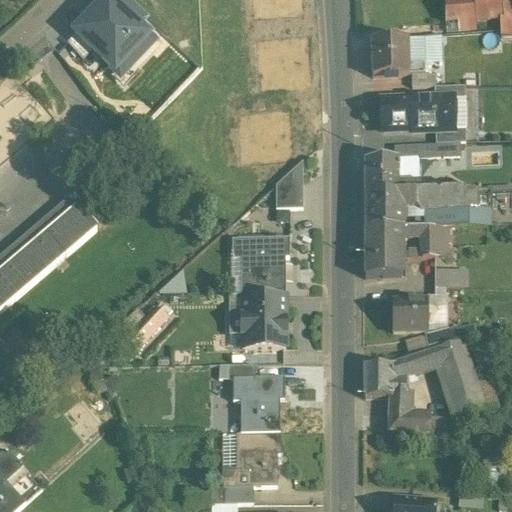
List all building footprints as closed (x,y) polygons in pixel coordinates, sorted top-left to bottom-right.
[(120,0),(114,7),(138,31),(148,21),(126,0),(120,0)] [(306,19),(305,0),(253,0),(254,22),(306,19)] [(511,0),(500,1),(502,21),(511,20),(511,0)] [(108,1),(75,35),(115,73),(129,58),(135,65),(154,46),(138,31),(114,7),(108,1)] [(500,1),(477,4),(477,3),(472,4),(473,24),(475,23),(499,21),(502,21),(500,1)] [(472,4),(444,6),(444,26),(457,25),(473,24),(472,4)] [(511,20),(502,21),(499,21),(500,41),(511,40),(511,20)] [(473,24),(457,25),(457,35),(475,33),(475,23),(473,24)] [(457,25),(444,26),(445,36),(457,35),(457,25)] [(309,62),(308,32),(256,35),(257,64),(309,62)] [(440,39),(423,42),(424,68),(424,69),(441,68),(440,39)] [(423,42),(407,44),(407,71),(411,71),(411,69),(424,68),(423,42)] [(407,44),(371,45),(372,81),(408,80),(407,71),(407,44)] [(311,91),(309,62),(257,64),(258,94),(311,91)] [(424,68),(411,69),(411,71),(407,71),(408,80),(411,80),(424,79),(424,69),(424,68)] [(433,79),(424,79),(411,80),(411,92),(433,92),(433,79)] [(464,91),(433,91),(434,103),(455,102),(455,104),(464,104),(464,91)] [(434,103),(380,104),(381,135),(412,134),(412,137),(434,136),(456,135),(456,134),(455,104),(455,102),(434,103)] [(290,135),(288,105),(236,108),(238,137),(290,135)] [(456,135),(434,136),(435,149),(465,148),(464,133),(456,134),(456,135)] [(291,164),(290,135),(238,137),(239,167),(291,164)] [(418,150),(396,151),(396,163),(397,163),(418,162),(418,150)] [(418,162),(397,163),(397,189),(418,188),(418,162)] [(396,163),(364,164),(364,199),(397,198),(397,189),(397,163),(396,163)] [(302,164),(275,188),(275,212),(302,212),(302,164)] [(418,188),(397,189),(397,198),(413,198),(418,198),(418,188)] [(428,188),(418,188),(418,198),(428,197),(428,188)] [(418,198),(413,198),(414,213),(416,213),(419,216),(427,216),(427,219),(432,219),(432,216),(445,215),(445,223),(448,223),(470,222),(478,222),(477,196),(418,198)] [(485,196),(477,196),(478,222),(470,222),(470,231),(486,230),(485,196)] [(397,198),(364,199),(364,234),(400,234),(402,233),(402,213),(414,213),(413,198),(397,198)] [(0,261),(0,315),(98,231),(78,208),(75,211),(68,203),(0,261)] [(470,222),(448,223),(445,223),(445,215),(432,216),(432,219),(427,219),(426,233),(434,233),(455,232),(462,233),(470,231),(470,222)] [(420,243),(420,233),(404,233),(404,234),(402,233),(400,234),(401,243),(420,243)] [(434,235),(434,233),(426,233),(420,233),(420,243),(421,255),(421,265),(434,265),(435,262),(434,235)] [(449,233),(434,235),(435,262),(449,262),(449,233)] [(401,243),(400,234),(364,234),(364,283),(401,282),(401,243)] [(289,242),(233,243),(233,261),(249,261),(249,297),(241,297),(241,298),(241,299),(285,298),(285,261),(289,261),(289,242)] [(421,255),(407,256),(408,265),(421,265),(421,255)] [(464,276),(434,276),(434,295),(446,295),(464,295),(464,276)] [(446,295),(434,295),(434,303),(427,307),(427,339),(423,339),(424,342),(446,335),(446,295)] [(285,298),(241,299),(241,298),(229,298),(229,320),(242,320),(242,314),(285,313),(285,298)] [(427,339),(427,307),(391,307),(391,339),(423,339),(427,339)] [(157,311),(127,343),(137,353),(167,321),(157,311)] [(285,313),(242,314),(242,320),(229,320),(229,354),(285,354),(285,313)] [(456,335),(455,335),(458,345),(475,340),(473,331),(456,335)] [(446,335),(424,342),(427,353),(458,345),(455,335),(456,335),(455,333),(446,335)] [(488,346),(476,350),(478,358),(490,354),(488,346)] [(462,347),(407,365),(413,379),(437,371),(455,427),(484,418),(484,417),(476,391),(462,347)] [(0,388),(20,372),(0,349),(0,388)] [(407,365),(390,370),(363,370),(363,403),(389,403),(390,403),(406,402),(406,382),(413,379),(407,365)] [(256,369),(227,369),(227,383),(234,383),(256,383),(256,369)] [(285,382),(259,383),(256,383),(234,383),(235,406),(241,406),(241,439),(280,439),(280,398),(284,399),(285,382)] [(489,387),(476,391),(484,417),(496,415),(489,387)] [(428,423),(406,421),(406,402),(390,403),(389,403),(387,438),(428,442),(430,423),(428,423)] [(449,425),(430,423),(428,442),(450,444),(450,427),(449,425)] [(280,439),(241,439),(241,474),(222,474),(222,493),(225,493),(253,493),(278,493),(277,459),(282,459),(282,439),(280,439)] [(0,460),(0,511),(23,511),(25,510),(6,488),(23,474),(6,455),(0,460)] [(253,493),(225,493),(225,510),(240,510),(253,510),(253,493)] [(213,495),(188,495),(189,510),(212,510),(213,510),(213,495)] [(482,502),(460,500),(459,511),(467,511),(480,511),(481,510),(482,502)] [(505,511),(506,504),(482,502),(481,510),(497,511),(505,511)]
